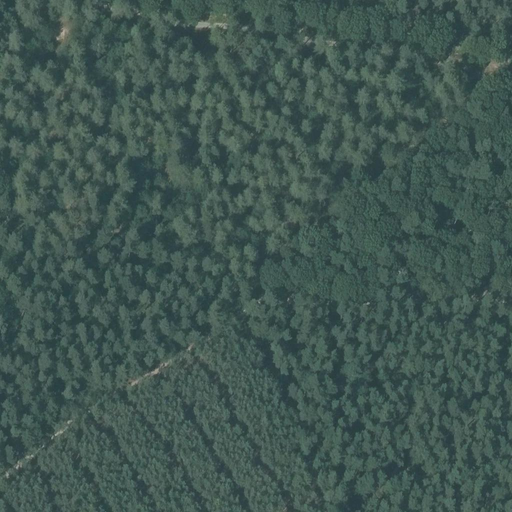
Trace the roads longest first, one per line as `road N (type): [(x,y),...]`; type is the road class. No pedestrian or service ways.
road 1 (track): [(92,0),(150,20),(255,29),(511,76)]
road 2 (track): [(511,80),(289,262),(255,305)]
road 3 (track): [(255,305),(94,406),(0,481)]
road 4 (track): [(255,305),(511,300)]
road 5 (track): [(319,0),(511,34)]
